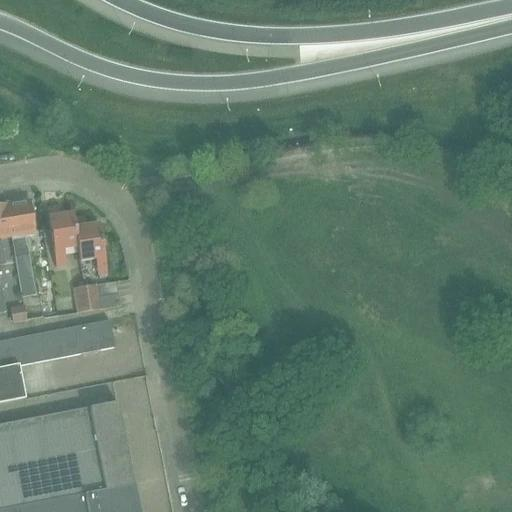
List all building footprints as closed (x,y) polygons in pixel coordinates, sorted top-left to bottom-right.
[(6,205),(11,238),(14,259),(22,299),(35,297),(26,246),(24,236),(36,234),(33,211),(31,211),(29,201),(6,205)] [(0,240),(11,238),(6,204),(0,205),(0,266),(5,266),(3,251),(0,240)] [(64,251),(77,248),(73,220),(72,214),(58,216),(57,207),(46,209),(57,270),(67,268),(64,251)] [(73,220),(77,248),(80,262),(94,259),(97,276),(107,275),(102,244),(99,225),(84,227),(83,218),(73,220)] [(73,289),(75,302),(95,299),(93,286),(73,289)] [(95,299),(75,302),(77,314),(97,311),(120,307),(118,295),(95,299)] [(10,310),(13,324),(26,322),(23,308),(10,310)] [(171,321),(174,335),(184,333),(181,320),(171,321)] [(109,321),(89,325),(0,342),(0,404),(24,400),(18,367),(114,349),(109,321)] [(135,499),(116,403),(0,425),(0,511),(137,511),(135,498),(135,499)]
